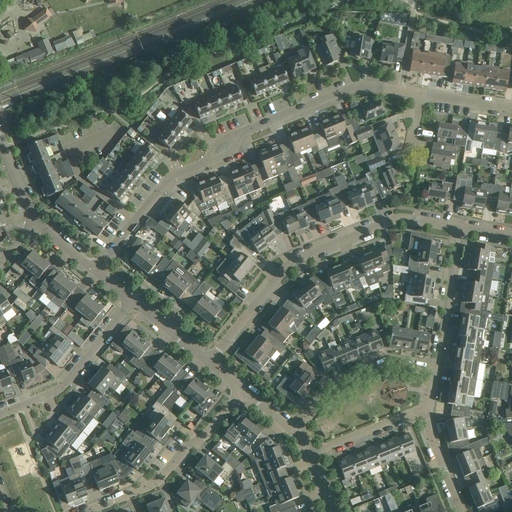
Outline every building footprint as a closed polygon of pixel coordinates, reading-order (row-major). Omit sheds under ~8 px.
[(43,22),(51,16),(46,10),(38,16),(43,22)] [(339,22),(337,13),(328,16),(331,25),(339,22)] [(409,15),(396,15),(394,25),(408,28),(409,15)] [(36,27),(37,21),(31,20),(27,20),(26,30),(36,31),(36,27)] [(283,34),(273,38),(275,44),(285,40),(283,34)] [(352,35),(344,34),(343,41),(343,43),(351,44),(349,54),(355,55),(354,57),(370,60),(372,50),(373,41),(360,39),(360,36),(352,35)] [(337,44),(333,35),(320,40),(323,46),(315,49),(319,58),(323,67),(337,62),(335,56),(341,54),(337,44)] [(75,46),(69,36),(62,40),(53,43),(56,53),(68,48),(68,49),(75,46)] [(84,43),(81,37),(75,39),(77,46),(84,43)] [(436,43),(453,46),(454,40),(442,38),(437,37),(436,42),(436,43)] [(30,63),(53,54),(47,39),(37,44),(39,48),(26,53),(30,63)] [(395,44),(391,44),(391,47),(382,45),(380,61),(395,64),(395,61),(402,62),(404,46),(395,44)] [(290,69),(294,79),(308,74),(307,72),(315,69),(307,49),(294,54),(295,57),(287,61),(288,65),(290,69)] [(420,74),(423,54),(419,53),(419,51),(413,50),(409,72),(420,74)] [(420,74),(431,76),(434,54),(428,53),(428,55),(423,54),(420,74)] [(451,57),(434,54),(431,76),(442,78),(442,77),(447,78),(451,57)] [(463,85),(466,63),(460,62),(460,64),(455,63),(453,74),(452,83),(463,85)] [(463,85),(473,87),(477,67),(472,66),(473,64),(466,63),(463,85)] [(473,87),(484,89),(488,67),(481,66),(481,68),(477,67),(473,87)] [(282,67),(271,71),(277,87),(288,83),(282,67)] [(488,67),(484,89),(495,90),(498,70),(494,70),(494,68),(488,67)] [(498,70),(495,90),(506,92),(507,82),(509,70),(502,69),(502,71),(498,70)] [(271,71),(260,76),(267,92),(277,87),(271,71)] [(267,92),(260,76),(249,80),(256,96),(267,92)] [(225,90),(232,106),(242,102),(236,85),(225,90)] [(232,106),(225,90),(214,94),(221,111),(232,106)] [(221,111),(214,94),(204,99),(210,115),(221,111)] [(199,120),(210,115),(204,99),(193,103),(199,120)] [(357,100),(353,102),(353,104),(349,105),(350,109),(359,106),(357,100)] [(385,114),(379,101),(361,109),(366,122),(385,114)] [(171,120),(184,131),(192,122),(178,111),(171,120)] [(339,115),(329,119),(337,137),(342,135),(345,141),(349,139),(352,145),(358,142),(354,133),(349,121),(351,125),(345,128),(339,115)] [(324,136),(319,139),(324,150),(326,155),(342,149),(337,137),(329,119),(319,123),(321,128),(324,136)] [(349,121),(354,133),(360,130),(355,119),(349,121)] [(184,131),(171,120),(163,129),(177,140),(184,131)] [(438,128),(436,136),(454,139),(453,146),(459,147),(460,147),(465,148),(466,142),(467,135),(466,135),(463,134),(464,128),(457,127),(458,123),(452,122),(451,126),(438,124),(438,128)] [(486,124),(475,122),(473,136),(467,135),(464,152),(471,153),(472,148),(482,149),(486,124)] [(493,152),(499,153),(499,151),(501,140),(495,139),(497,125),(486,124),(482,149),(493,151),(493,152)] [(397,137),(391,125),(376,131),(384,152),(400,146),(397,137)] [(507,139),(501,138),(501,140),(499,151),(510,152),(511,151),(511,146),(511,125),(510,125),(507,139)] [(360,130),(354,133),(358,142),(372,136),(369,127),(360,131),(360,130)] [(324,150),(319,139),(313,141),(308,128),(298,132),(305,150),(310,148),(313,155),(324,150)] [(177,140),(163,129),(156,139),(170,150),(177,140)] [(293,149),(287,152),(289,157),(292,163),(299,160),(302,159),(299,153),(305,150),(298,132),(287,136),(293,149)] [(57,135),(46,139),(49,145),(51,144),(53,143),(56,142),(59,141),(57,135)] [(43,141),(28,147),(31,154),(27,155),(30,163),(37,160),(39,165),(31,168),(35,175),(39,174),(44,188),(41,189),(43,197),(51,194),(52,196),(62,192),(58,183),(60,182),(54,167),(52,168),(44,149),(46,148),(43,141)] [(460,147),(444,145),(443,151),(431,149),(429,162),(441,164),(441,168),(448,170),(450,160),(454,160),(455,153),(459,154),(460,147)] [(135,155),(149,166),(156,157),(148,151),(142,146),(135,155)] [(292,183),(299,181),(294,169),(289,157),(284,160),(278,147),(277,147),(275,146),(270,148),(269,150),(268,151),(276,169),(278,175),(287,172),(292,183)] [(258,155),(263,168),(257,170),(260,176),(262,182),(278,175),(276,169),(268,151),(267,151),(265,150),(259,152),(259,154),(258,155)] [(353,157),(355,164),(363,161),(361,154),(353,157)] [(149,166),(135,155),(128,164),(141,175),(149,166)] [(374,155),(365,158),(368,164),(376,160),(374,155)] [(384,165),(382,158),(367,164),(369,171),(384,165)] [(65,171),(71,169),(67,161),(62,163),(65,171)] [(141,175),(128,164),(120,173),(134,184),(141,175)] [(249,165),(239,169),(249,194),(265,187),(262,182),(260,176),(254,178),(249,165)] [(95,175),(99,170),(95,167),(91,172),(86,179),(93,184),(98,178),(95,175)] [(389,192),(400,187),(395,175),(399,174),(396,168),(392,170),(390,167),(385,169),(386,172),(381,174),(383,181),(375,184),(379,194),(382,201),(391,197),(389,192)] [(74,176),(71,169),(65,171),(68,179),(74,176)] [(234,187),(228,189),(233,200),(243,196),(249,194),(239,169),(228,174),(234,187)] [(134,184),(120,173),(113,182),(127,193),(134,184)] [(365,178),(355,182),(358,190),(360,195),(366,208),(373,205),(371,201),(375,200),(372,193),(377,191),(379,194),(375,184),(370,173),(364,176),(365,178)] [(314,175),(299,181),(302,186),(301,187),(302,187),(316,181),(314,175)] [(216,176),(206,181),(214,199),(217,206),(217,208),(221,204),(226,202),(228,207),(230,207),(235,205),(233,200),(228,189),(227,187),(222,189),(216,176)] [(348,190),(342,176),(335,179),(338,187),(345,205),(350,203),(353,209),(356,207),(358,211),(366,208),(358,190),(352,193),(350,190),(348,190)] [(461,208),(472,209),(475,190),(470,189),(471,182),(460,180),(459,186),(457,193),(464,194),(461,208)] [(201,198),(192,201),(200,212),(201,213),(217,206),(214,199),(206,181),(196,185),(201,198)] [(292,183),(283,186),(286,193),(295,189),(301,186),(299,181),(292,183)] [(127,193),(113,182),(106,191),(112,196),(120,202),(127,193)] [(429,184),(426,197),(439,199),(438,203),(445,204),(445,200),(449,200),(452,185),(442,183),(441,186),(429,184)] [(480,190),(475,190),(472,209),(483,211),(486,197),(492,198),(494,186),(487,185),(484,184),(480,186),(480,190)] [(79,189),(86,195),(89,190),(83,185),(79,189)] [(452,185),(449,200),(456,201),(457,193),(459,186),(452,185)] [(494,186),(492,198),(498,199),(495,213),(506,215),(509,195),(505,194),(506,188),(500,187),(494,186)] [(340,207),(345,205),(338,187),(328,191),(329,193),(322,196),(333,221),(340,218),(339,215),(342,213),(340,207)] [(96,195),(89,190),(86,195),(92,200),(96,195)] [(100,221),(85,208),(86,206),(74,196),(72,198),(64,191),(58,200),(60,201),(54,208),(62,212),(64,209),(75,219),(73,222),(79,228),(84,221),(88,224),(82,231),(89,235),(92,232),(98,237),(108,224),(102,219),(100,221)] [(86,195),(81,200),(88,205),(92,200),(86,195)] [(306,203),(313,221),(314,221),(313,218),(318,216),(320,222),(324,221),(325,224),(333,221),(322,196),(306,203)] [(176,200),(169,209),(184,221),(189,225),(193,221),(196,217),(200,212),(192,201),(186,209),(176,200)] [(313,221),(306,203),(306,204),(290,211),(300,235),(304,233),(303,229),(309,227),(307,223),(313,221)] [(115,211),(109,205),(105,210),(112,216),(115,211)] [(232,212),(221,216),(223,222),(239,215),(237,210),(235,205),(230,207),(232,212)] [(184,221),(169,209),(162,217),(172,226),(169,231),(176,237),(178,239),(182,234),(177,230),(184,221)] [(258,225),(253,228),(268,247),(277,241),(267,228),(276,224),(273,218),(270,210),(262,213),(265,220),(258,225)] [(300,235),(290,211),(273,218),(276,224),(280,234),(287,232),(288,235),(294,233),(295,237),(300,235)] [(221,215),(207,221),(213,229),(215,225),(223,222),(221,216),(221,215)] [(152,220),(149,218),(145,223),(163,238),(167,232),(152,220)] [(258,254),(268,247),(253,228),(243,236),(238,230),(232,236),(243,248),(249,242),(258,254)] [(410,234),(408,250),(411,251),(418,252),(439,256),(441,245),(429,243),(430,237),(418,235),(411,234),(410,234)] [(204,238),(199,235),(195,241),(199,244),(204,238)] [(231,252),(226,258),(247,274),(254,265),(247,260),(251,255),(243,248),(232,236),(233,238),(229,243),(230,246),(233,249),(231,252)] [(145,244),(138,238),(130,249),(136,254),(130,261),(134,264),(133,266),(137,270),(151,253),(154,249),(146,242),(145,244)] [(182,244),(174,238),(169,245),(177,251),(182,244)] [(186,239),(182,243),(187,248),(191,243),(186,239)] [(204,240),(200,245),(206,250),(210,245),(204,240)] [(469,249),(467,260),(493,264),(495,254),(490,253),(491,247),(478,245),(477,251),(469,249)] [(204,249),(199,246),(194,253),(198,257),(204,249)] [(26,270),(29,273),(40,260),(36,257),(37,255),(33,251),(26,260),(21,256),(11,268),(21,276),(26,270)] [(374,271),(377,284),(376,279),(383,276),(382,274),(386,273),(389,271),(388,257),(386,258),(383,251),(378,252),(377,251),(367,255),(374,271)] [(425,271),(426,265),(437,267),(439,256),(418,252),(411,251),(410,257),(408,268),(409,268),(425,271)] [(151,253),(137,270),(142,273),(144,271),(148,275),(154,267),(160,260),(159,259),(161,257),(158,254),(156,257),(151,253)] [(194,254),(189,260),(193,263),(198,257),(194,254)] [(374,271),(367,255),(357,259),(369,288),(377,284),(374,271)] [(161,271),(169,262),(164,258),(156,267),(161,271)] [(229,282),(233,278),(239,283),(247,274),(226,258),(224,260),(215,271),(221,275),(229,282)] [(40,260),(29,273),(33,276),(28,282),(38,290),(47,279),(42,275),(50,265),(45,261),(44,263),(40,260)] [(473,271),(472,277),(491,280),(494,264),(493,264),(467,260),(466,270),(473,271)] [(163,273),(166,276),(168,277),(161,286),(165,289),(163,291),(168,294),(187,272),(173,261),(163,273)] [(346,263),(336,268),(342,284),(348,282),(349,281),(349,282),(349,283),(350,284),(350,285),(351,286),(351,287),(352,287),(352,288),(353,289),(354,289),(355,290),(356,290),(357,291),(358,291),(359,291),(363,289),(357,274),(355,270),(350,272),(346,263)] [(408,268),(391,265),(392,272),(407,274),(408,268)] [(329,281),(322,284),(333,303),(332,300),(341,297),(339,292),(345,290),(342,284),(336,268),(325,272),(329,281)] [(408,275),(406,285),(407,285),(412,286),(433,290),(435,279),(424,277),(425,271),(409,268),(408,275)] [(187,272),(168,294),(173,298),(174,296),(178,299),(185,292),(185,291),(192,282),(189,280),(192,276),(187,272)] [(47,279),(38,290),(47,298),(46,299),(50,302),(67,282),(63,279),(64,276),(60,273),(52,282),(47,279)] [(221,275),(217,280),(225,287),(229,282),(221,275)] [(199,277),(187,292),(192,296),(200,287),(203,283),(204,282),(199,277)] [(462,293),(482,296),(489,297),(491,280),(472,277),(471,283),(464,282),(462,293)] [(301,288),(316,307),(324,300),(327,306),(333,303),(322,284),(321,281),(320,281),(321,281),(322,284),(315,289),(309,281),(301,288)] [(66,310),(67,308),(75,299),(70,295),(77,287),(72,283),(71,285),(67,282),(50,302),(59,309),(61,306),(66,310)] [(229,282),(225,287),(235,295),(239,290),(229,282)] [(199,319),(212,302),(215,299),(207,292),(210,288),(203,283),(200,287),(205,291),(197,300),(199,302),(192,310),(196,314),(194,316),(199,319)] [(405,296),(404,302),(419,305),(420,299),(431,301),(433,290),(412,286),(407,285),(405,296)] [(205,291),(200,287),(192,296),(197,300),(205,291)] [(30,298),(17,288),(13,294),(17,298),(25,304),(30,298)] [(300,305),(293,310),(305,319),(303,317),(315,307),(316,307),(301,288),(292,295),(298,303),(300,305)] [(462,293),(460,303),(468,304),(467,310),(470,311),(486,313),(488,302),(481,302),(482,296),(462,293)] [(75,310),(83,316),(94,303),(90,300),(91,298),(87,294),(80,303),(75,299),(67,308),(72,313),(75,310)] [(369,304),(381,299),(380,294),(367,299),(369,304)] [(16,315),(11,309),(3,298),(0,297),(0,313),(2,316),(6,322),(16,315)] [(24,312),(28,307),(17,298),(13,303),(24,312)] [(236,298),(232,303),(237,307),(241,302),(236,298)] [(228,315),(212,302),(199,319),(204,323),(205,321),(209,324),(213,320),(220,326),(228,315)] [(83,316),(80,321),(88,327),(89,326),(94,330),(101,321),(97,317),(104,308),(99,305),(98,307),(94,303),(83,316)] [(381,307),(379,303),(370,307),(372,311),(381,307)] [(305,319),(293,310),(289,315),(281,308),(274,317),(294,333),(305,319)] [(486,313),(467,310),(470,311),(469,317),(461,315),(460,326),(484,330),(487,313),(486,313)] [(39,315),(33,322),(39,327),(45,320),(39,315)] [(294,333),(274,317),(267,325),(273,330),(269,334),(273,338),(282,345),(289,336),(294,333)] [(325,318),(317,327),(321,331),(329,323),(325,318)] [(61,331),(66,335),(71,329),(66,324),(61,331)] [(52,333),(45,342),(65,358),(72,349),(64,342),(67,338),(52,326),(49,331),(52,333)] [(466,339),(465,344),(483,347),(484,341),(482,341),(483,331),(484,331),(484,330),(460,326),(458,337),(466,339)] [(314,327),(310,332),(316,337),(320,332),(314,327)] [(401,350),(404,331),(392,328),(389,347),(401,350)] [(27,330),(16,340),(21,345),(31,334),(27,330)] [(84,342),(71,331),(67,337),(80,347),(84,342)] [(125,348),(130,353),(140,340),(135,336),(136,335),(132,331),(126,339),(120,334),(110,345),(121,354),(125,348)] [(376,331),(364,336),(371,353),(383,348),(376,331)] [(404,331),(401,350),(414,352),(417,333),(404,331)] [(494,332),(491,349),(498,350),(501,333),(494,332)] [(5,337),(9,344),(16,341),(12,333),(5,337)] [(430,335),(417,333),(414,352),(427,354),(430,335)] [(360,358),(371,353),(364,336),(352,340),(360,358)] [(282,345),(273,338),(268,344),(259,337),(252,345),(269,359),(276,351),(280,354),(285,348),(282,345)] [(146,351),(150,346),(146,342),(145,344),(140,340),(130,353),(134,356),(129,362),(138,370),(139,369),(141,370),(152,356),(146,351)] [(348,363),(360,358),(352,340),(341,345),(348,363)] [(58,367),(65,358),(45,342),(38,350),(34,346),(31,346),(27,352),(33,356),(38,360),(46,367),(46,366),(43,364),(47,358),(58,367)] [(10,344),(3,347),(6,354),(13,352),(10,344)] [(456,349),(454,360),(479,364),(481,347),(483,348),(483,347),(465,344),(464,350),(456,349)] [(265,364),(269,359),(252,345),(245,354),(247,356),(243,362),(242,361),(241,362),(257,374),(265,364)] [(329,350),(336,368),(348,363),(341,345),(329,350)] [(3,347),(0,348),(0,361),(1,365),(2,366),(4,365),(4,367),(9,379),(11,379),(15,377),(9,363),(5,353),(3,347)] [(315,356),(310,349),(304,354),(309,360),(315,356)] [(324,373),(336,368),(329,350),(317,355),(324,373)] [(295,354),(291,353),(289,357),(290,361),(294,362),(297,358),(295,354)] [(146,364),(141,370),(151,379),(157,371),(162,375),(173,361),(164,354),(162,357),(159,361),(152,356),(146,364)] [(20,359),(9,363),(15,377),(21,374),(24,383),(36,378),(29,360),(23,363),(22,360),(20,359)] [(454,360),(452,371),(456,371),(455,377),(476,381),(479,364),(454,360)] [(167,379),(165,382),(163,384),(166,387),(173,392),(184,378),(178,373),(181,368),(173,361),(162,375),(167,379)] [(296,380),(310,391),(317,382),(309,376),(313,371),(306,365),(303,362),(295,372),(292,376),(296,380)] [(1,365),(0,365),(0,385),(2,392),(13,388),(9,379),(4,367),(4,365),(2,366),(1,365)] [(130,373),(122,367),(119,371),(126,377),(130,373)] [(95,377),(109,388),(115,392),(121,384),(126,378),(117,371),(113,377),(102,368),(95,377)] [(272,377),(266,372),(262,377),(268,382),(272,377)] [(503,379),(500,373),(494,375),(497,381),(503,379)] [(102,396),(109,388),(95,377),(93,375),(86,383),(102,396)] [(473,398),(476,381),(455,377),(454,383),(450,383),(449,393),(473,398)] [(173,392),(168,399),(174,404),(179,397),(183,400),(188,404),(192,399),(203,386),(194,379),(193,380),(188,386),(182,381),(184,378),(173,392)] [(303,400),(310,391),(296,380),(293,385),(285,378),(276,389),(288,399),(293,392),(303,400)] [(491,394),(490,399),(499,400),(502,383),(493,382),(493,384),(491,394)] [(203,386),(192,399),(197,403),(192,409),(202,417),(214,402),(208,397),(212,393),(203,386)] [(449,393),(447,404),(452,405),(451,411),(468,414),(469,408),(472,408),(473,398),(449,393)] [(78,399),(75,404),(87,414),(93,419),(104,405),(101,402),(90,394),(86,398),(81,394),(77,398),(78,399)] [(104,405),(107,407),(111,402),(105,397),(101,402),(104,405)] [(147,418),(146,418),(166,434),(173,425),(164,418),(169,412),(156,402),(151,408),(154,410),(150,414),(147,418)] [(73,417),(69,422),(82,433),(86,428),(93,419),(87,414),(75,404),(71,409),(70,408),(66,412),(73,417)] [(446,422),(448,433),(465,429),(471,428),(468,414),(451,411),(450,419),(450,421),(446,422)] [(113,412),(102,425),(107,430),(117,416),(113,412)] [(253,426),(244,420),(244,421),(239,417),(223,437),(236,447),(253,426)] [(497,425),(496,417),(487,418),(487,420),(487,426),(497,425)] [(166,434),(146,418),(134,433),(143,440),(144,441),(149,435),(159,443),(166,434)] [(120,428),(123,425),(116,419),(114,423),(120,428)] [(71,446),(82,433),(69,422),(65,427),(58,421),(55,426),(56,427),(53,432),(71,446)] [(511,423),(500,425),(505,432),(506,432),(510,438),(510,439),(511,442),(511,423)] [(248,457),(253,453),(259,448),(253,443),(261,433),(253,426),(236,447),(248,457)] [(448,433),(445,433),(446,441),(447,444),(450,444),(453,443),(455,451),(461,448),(469,445),(465,429),(448,433)] [(143,440),(134,433),(132,431),(121,445),(128,450),(143,462),(150,454),(139,445),(143,440)] [(47,435),(44,440),(49,444),(46,448),(57,458),(59,460),(71,446),(53,432),(49,436),(47,435)] [(105,432),(100,439),(103,443),(110,435),(105,432)] [(408,434),(396,438),(403,456),(415,451),(408,434)] [(256,461),(254,462),(257,467),(281,457),(280,453),(282,452),(279,445),(276,446),(275,444),(269,438),(259,448),(253,453),(256,461)] [(392,461),(403,456),(396,438),(384,443),(392,461)] [(460,467),(482,458),(479,449),(481,448),(478,441),(469,445),(461,448),(464,454),(455,457),(460,467)] [(373,448),(380,466),(392,461),(384,443),(373,448)] [(215,446),(211,451),(218,456),(222,452),(215,446)] [(40,451),(47,463),(47,464),(50,469),(56,466),(53,460),(55,459),(57,458),(46,448),(40,451)] [(368,471),(380,466),(373,448),(361,453),(368,471)] [(118,451),(113,457),(121,468),(122,468),(126,462),(136,470),(143,462),(128,450),(125,454),(118,451)] [(349,458),(356,475),(368,471),(361,453),(349,458)] [(97,460),(109,487),(119,483),(114,472),(121,468),(113,457),(111,454),(97,460)] [(225,461),(225,462),(234,469),(238,464),(228,456),(225,461)] [(78,457),(69,461),(74,473),(83,470),(88,482),(85,473),(83,470),(82,466),(78,457)] [(235,469),(234,469),(225,462),(220,469),(205,457),(196,469),(197,470),(196,471),(202,477),(203,475),(213,483),(218,477),(226,483),(235,471),(235,469)] [(264,464),(257,467),(263,483),(276,478),(287,473),(284,468),(285,467),(281,457),(264,464)] [(356,475),(349,458),(337,462),(345,480),(356,475)] [(468,476),(470,481),(483,476),(489,474),(482,458),(460,467),(464,478),(468,476)] [(88,463),(82,466),(83,470),(85,473),(94,480),(99,492),(109,487),(105,479),(97,460),(88,463)] [(505,463),(500,461),(497,462),(500,469),(506,465),(505,463)] [(287,473),(276,478),(263,483),(269,498),(277,495),(294,488),(290,478),(289,479),(287,473)] [(68,478),(77,500),(87,496),(78,474),(68,478)] [(489,492),(483,476),(470,481),(472,487),(468,489),(472,499),(489,492)] [(52,483),(57,495),(62,493),(67,504),(77,500),(68,478),(59,482),(58,481),(57,481),(52,483)] [(252,487),(249,479),(240,483),(243,491),(252,487)] [(187,481),(176,494),(183,499),(180,502),(187,508),(195,498),(199,502),(201,500),(202,498),(217,509),(225,503),(209,490),(196,480),(192,485),(187,481)] [(294,488),(277,495),(280,504),(269,508),(270,511),(279,511),(286,509),(284,504),(298,498),(294,488)] [(234,497),(237,504),(247,500),(243,490),(234,497)] [(489,492),(472,499),(477,509),(485,506),(487,511),(499,506),(497,500),(493,502),(489,492)] [(420,511),(435,511),(441,510),(436,495),(427,499),(428,504),(419,507),(418,508),(420,511)] [(254,497),(247,500),(250,506),(257,503),(254,497)] [(169,511),(164,499),(147,507),(148,511),(169,511)] [(511,499),(503,502),(506,509),(511,506),(511,501),(511,499)] [(420,511),(418,508),(419,507),(417,503),(408,507),(410,511),(407,511),(420,511)]
